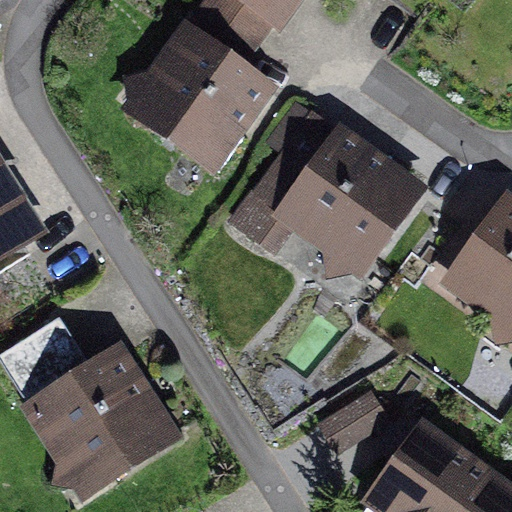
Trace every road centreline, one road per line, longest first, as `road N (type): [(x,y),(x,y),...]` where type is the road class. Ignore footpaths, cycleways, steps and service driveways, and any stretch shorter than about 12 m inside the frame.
road 1 (residential): [(283,511),(25,104),(18,52),(26,0)]
road 2 (residential): [(511,148),(474,142),(327,45)]
